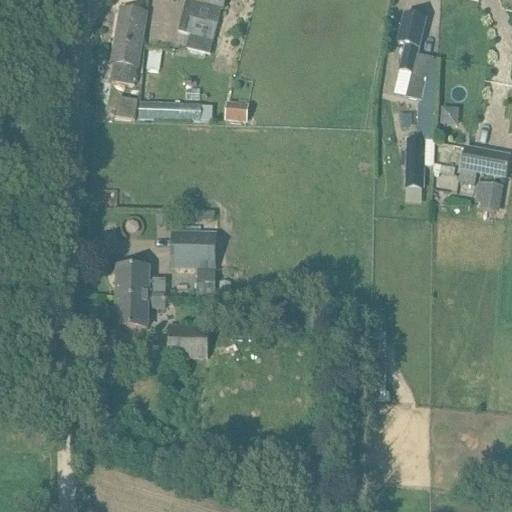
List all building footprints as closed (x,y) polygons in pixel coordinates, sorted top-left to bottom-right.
[(187,0),(179,34),(190,37),(187,51),(211,57),(223,12),(226,0),(187,0)] [(116,85),(135,88),(144,28),(140,27),(142,15),(121,11),(113,66),(119,67),(116,85)] [(406,100),(424,104),(434,61),(418,57),(427,22),(405,16),(400,36),(398,46),(406,48),(399,73),(412,76),(406,100)] [(186,91),(186,102),(201,103),(201,92),(186,91)] [(115,119),(135,122),(139,103),(118,100),(115,119)] [(139,123),(201,126),(201,123),(202,109),(202,107),(140,104),(139,123)] [(225,123),(248,126),(250,108),(227,105),(225,123)] [(418,108),(416,140),(433,141),(434,109),(418,108)] [(443,108),(443,125),(460,126),(460,109),(443,108)] [(202,109),(201,123),(212,123),(212,109),(202,109)] [(408,142),(406,191),(423,192),(425,143),(408,142)] [(477,176),(507,182),(511,159),(464,150),(459,185),(475,188),(477,176)] [(435,166),(434,174),(453,177),(455,169),(435,166)] [(480,212),(500,215),(503,189),(484,187),(480,212)] [(196,296),(214,297),(218,237),(174,234),(172,270),(197,272),(196,296)] [(118,270),(117,300),(165,301),(166,282),(148,281),(148,271),(118,270)] [(165,301),(117,300),(117,330),(137,330),(147,331),(147,311),(165,311),(165,301)] [(168,328),(167,360),(209,362),(210,330),(168,328)] [(386,336),(372,335),(372,375),(386,375),(386,336)]
